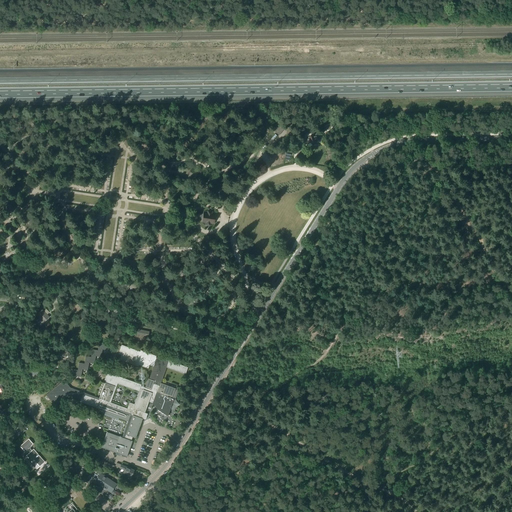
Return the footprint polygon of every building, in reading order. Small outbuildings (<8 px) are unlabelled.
[(279,135),(284,130),(278,125),(273,130),(279,135)] [(314,137),(314,135),(309,137),(310,139),(306,140),(307,144),(311,143),(312,144),(316,142),(316,141),(320,140),(318,135),(314,137)] [(211,215),(212,212),(207,211),(207,214),(203,213),(203,214),(203,215),(202,214),(202,215),(201,215),(200,215),(199,215),(197,215),(197,219),(198,219),(199,220),(200,220),(201,220),(201,221),(202,221),(202,222),(206,223),(205,225),(209,226),(210,223),(214,224),(215,215),(211,215)] [(42,309),(36,315),(40,319),(39,319),(43,323),(49,317),(42,309)] [(148,337),(149,332),(136,329),(135,334),(134,337),(144,340),(145,337),(148,337)] [(21,336),(14,343),(19,347),(26,340),(21,336)] [(104,344),(99,343),(98,350),(92,350),(91,357),(85,356),(84,364),(78,363),(77,370),(72,370),(71,376),(75,377),(75,376),(81,377),(82,370),(87,371),(89,363),(94,364),(95,356),(101,357),(102,350),(108,351),(109,344),(104,343),(104,344)] [(163,360),(156,357),(156,356),(140,350),(139,352),(137,351),(121,345),(118,354),(119,355),(120,355),(121,355),(119,360),(135,366),(136,363),(139,364),(138,365),(148,369),(149,365),(153,367),(149,379),(148,379),(144,387),(141,386),(141,385),(115,375),(114,376),(106,374),(104,380),(105,381),(99,398),(70,388),(64,380),(46,395),(55,407),(68,396),(80,400),(79,402),(99,409),(98,411),(128,422),(122,437),(107,432),(101,448),(127,457),(132,441),(131,441),(132,437),(135,438),(142,419),(141,418),(144,412),(145,413),(148,402),(152,404),(156,406),(155,407),(167,416),(168,416),(174,398),(175,398),(175,399),(178,391),(175,390),(175,389),(161,383),(166,367),(185,374),(188,367),(164,359),(163,360)] [(68,356),(70,353),(65,351),(64,352),(60,350),(57,356),(64,359),(66,355),(68,356)] [(38,368),(28,370),(29,377),(36,375),(36,376),(39,375),(38,368)] [(32,443),(28,438),(19,445),(24,451),(27,449),(29,451),(24,456),(33,467),(34,466),(36,469),(45,462),(35,451),(35,452),(32,449),(31,450),(28,447),(32,443)] [(113,471),(115,466),(104,462),(103,466),(113,471)] [(126,467),(121,465),(117,463),(115,466),(119,468),(119,469),(124,471),(123,473),(126,474),(127,475),(126,477),(130,478),(131,476),(134,470),(126,467)] [(95,471),(90,468),(82,480),(87,483),(87,484),(105,496),(108,491),(110,492),(115,484),(104,477),(105,476),(99,472),(96,470),(95,471)]
